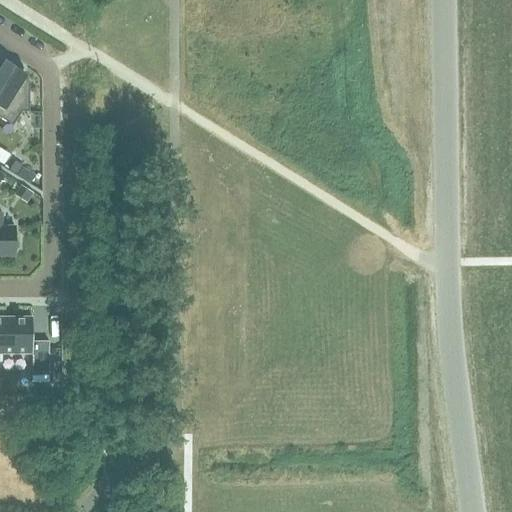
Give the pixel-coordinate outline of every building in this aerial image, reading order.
[(2,65),(0,64),(0,93),(16,69),(4,61),(2,65)] [(16,69),(0,93),(0,117),(13,126),(22,112),(29,112),(29,83),(25,80),(27,76),(16,69)] [(4,166),(18,175),(27,159),(14,151),(4,166)] [(31,185),(36,177),(22,168),(17,176),(31,185)] [(27,204),(34,194),(21,186),(15,196),(27,204)] [(0,259),(15,260),(15,252),(19,249),(19,237),(15,234),(15,227),(2,227),(2,213),(0,213),(0,259)] [(32,318),(0,318),(0,354),(32,354),(32,376),(49,376),(49,342),(32,342),(32,318)]
